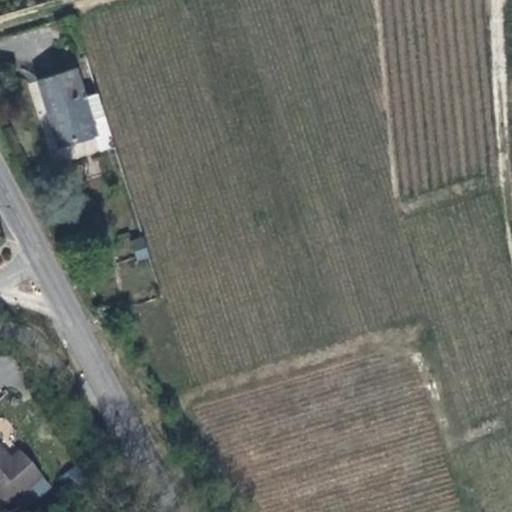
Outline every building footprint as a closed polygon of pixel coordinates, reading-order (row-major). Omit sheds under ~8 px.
[(27,145),(61,130),(35,72),(1,86),(27,145)] [(130,239),(136,260),(149,257),(143,236),(130,239)] [(50,469),(25,448),(18,457),(15,460),(8,454),(11,451),(0,442),(0,486),(21,503),(25,498),(49,471),(50,469)] [(15,460),(18,457),(11,451),(8,454),(15,460)] [(59,480),(49,471),(25,498),(36,507),(59,480)]
